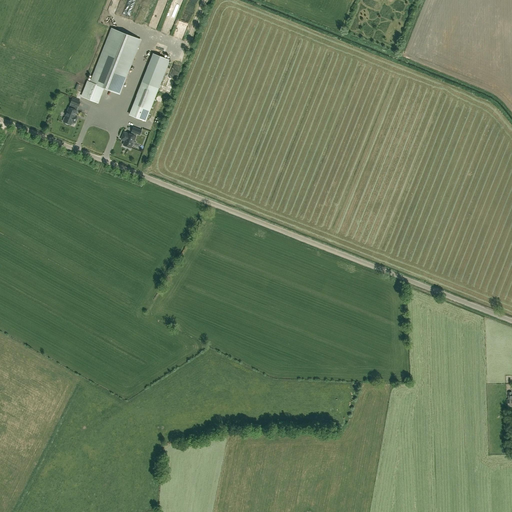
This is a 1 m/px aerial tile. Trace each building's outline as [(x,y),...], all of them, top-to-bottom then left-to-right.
[(134,0),(125,0),(120,15),(128,18),(134,0)] [(156,29),(166,0),(156,0),(148,26),(156,29)] [(145,12),(138,9),(133,20),(140,23),(145,12)] [(88,81),(82,96),(98,103),(104,88),(119,94),(140,40),(113,30),(92,82),(88,81)] [(130,115),(145,121),(169,60),(154,54),(130,115)] [(69,107),(63,122),(71,125),(72,122),(75,123),(77,117),(74,116),(77,110),(69,107)] [(132,131),(131,135),(124,132),(121,139),(125,141),(123,145),(125,146),(125,147),(128,148),(129,147),(131,148),(133,141),(134,142),(137,133),(132,131)]
